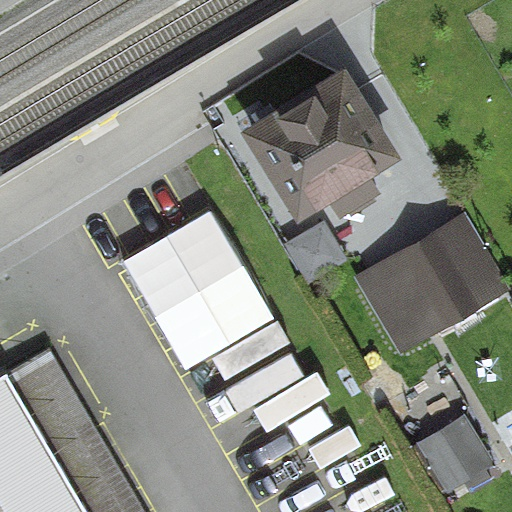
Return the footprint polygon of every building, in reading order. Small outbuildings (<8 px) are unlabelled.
[(370,188),(357,167),(384,151),(336,74),(247,130),(294,207),(321,190),(334,210),(370,188)] [(260,423),(323,394),(236,202),(133,248),(187,368),(227,350),(260,423)] [(460,215),(356,275),(397,345),(474,300),(456,269),(483,254),(460,215)] [(0,511),(83,511),(0,371),(0,511)] [(445,488),(484,464),(460,425),(420,448),(445,488)]
